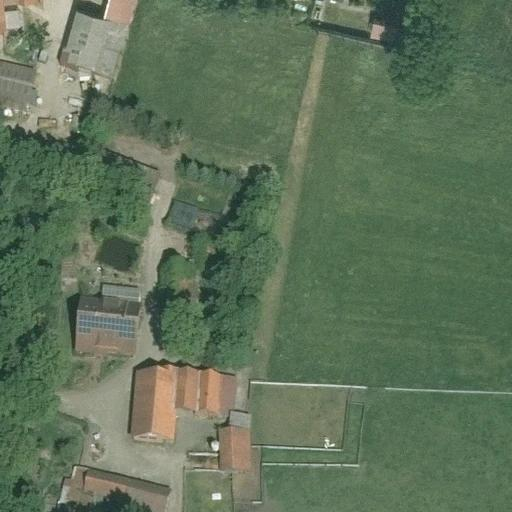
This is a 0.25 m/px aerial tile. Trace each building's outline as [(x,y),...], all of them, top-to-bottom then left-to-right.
[(0,0),(0,30),(17,29),(13,0),(0,0)] [(126,22),(77,9),(60,73),(112,87),(126,22)] [(35,73),(0,64),(0,110),(26,116),(35,73)] [(164,178),(98,153),(81,198),(146,223),(164,178)] [(172,204),(165,225),(190,233),(197,211),(172,204)] [(141,308),(79,303),(75,355),(137,360),(141,308)] [(163,378),(134,376),(129,442),(175,446),(178,417),(235,422),(238,379),(163,373),(163,378)] [(250,433),(219,434),(220,476),(251,475),(250,433)] [(166,511),(171,493),(75,471),(72,483),(65,481),(59,507),(67,508),(66,511),(94,511),(98,500),(124,507),(123,511),(166,511)]
